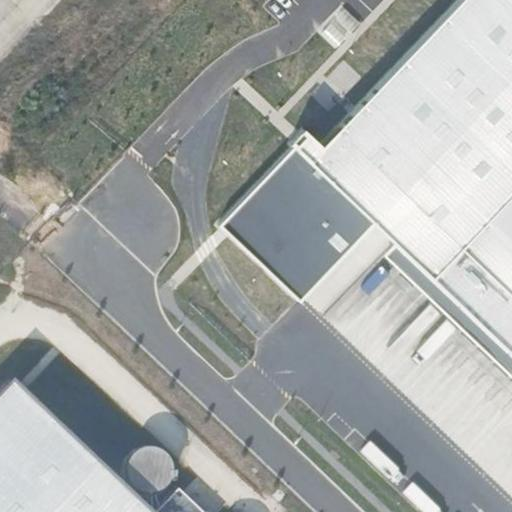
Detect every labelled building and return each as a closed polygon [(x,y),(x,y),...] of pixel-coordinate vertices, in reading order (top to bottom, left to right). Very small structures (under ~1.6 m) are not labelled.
[(293,147),(221,223),(302,300),(374,224),(387,237),(511,354),(511,0),(458,0),(320,146),(303,129),(289,144),(293,147)] [(358,23),(344,9),(337,16),(351,30),(358,23)] [(343,40),(328,26),(321,33),(336,47),(343,40)] [(511,354),(387,237),(378,248),(511,374),(511,354)] [(154,511),(20,385),(0,405),(0,511),(154,511)]
